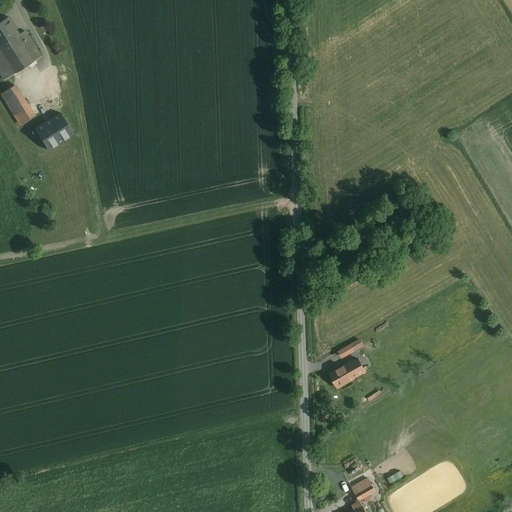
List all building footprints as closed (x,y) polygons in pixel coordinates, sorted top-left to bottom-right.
[(0,46),(19,35),(8,18),(0,22),(0,46)] [(0,74),(4,80),(41,57),(25,31),(19,35),(0,46),(0,74)] [(40,125),(15,85),(0,94),(0,110),(7,121),(14,117),(25,135),(35,128),(40,125)] [(40,125),(35,128),(49,150),(73,135),(59,113),(40,125)] [(345,357),(369,346),(365,338),(341,350),(345,357)] [(358,359),(346,366),(353,378),(365,371),(358,359)] [(346,365),(330,374),(338,388),(354,379),(353,378),(346,366),(346,365)] [(391,483),(407,477),(405,472),(389,478),(391,483)] [(369,481),(353,489),(360,501),(376,492),(369,481)]
